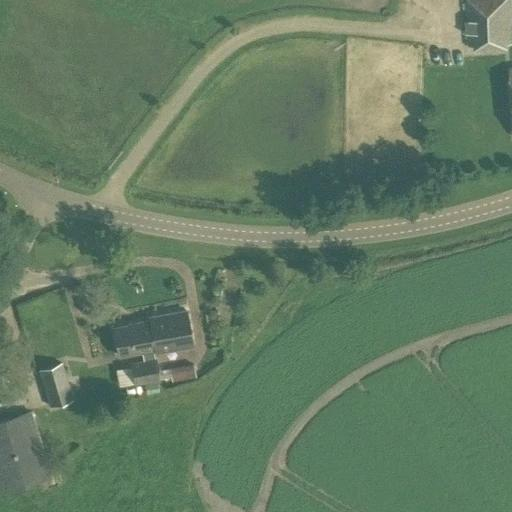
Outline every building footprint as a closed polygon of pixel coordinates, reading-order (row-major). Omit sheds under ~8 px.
[(511,42),(511,28),(510,0),(465,0),(466,20),(464,20),(465,34),(467,33),(468,46),(473,46),(473,50),(507,48),(507,43),(511,42)] [(155,352),(191,345),(185,310),(149,317),(149,320),(137,322),(137,324),(114,328),(118,355),(141,351),(143,360),(130,362),(132,374),(116,377),(118,386),(134,384),(160,380),(159,379),(171,377),(172,381),(195,377),(193,364),(158,370),(156,358),(155,358),(153,349),(154,349),(155,352)] [(87,360),(72,311),(46,319),(46,318),(20,327),(33,372),(39,371),(49,406),(73,398),(63,368),(87,360)] [(0,388),(13,378),(0,361),(0,388)] [(0,492),(52,477),(31,410),(0,419),(0,492)]
